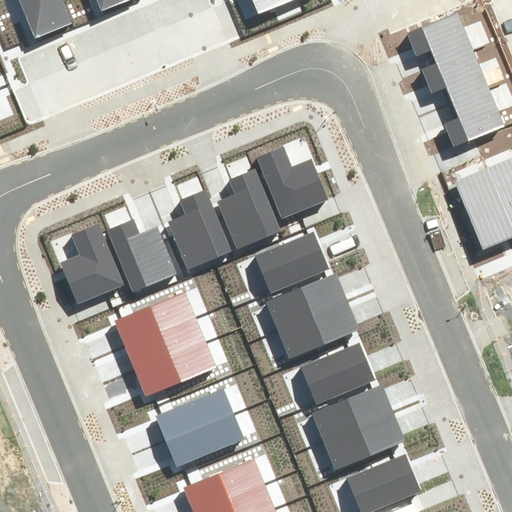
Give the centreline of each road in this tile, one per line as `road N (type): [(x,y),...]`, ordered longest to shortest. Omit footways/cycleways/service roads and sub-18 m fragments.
road 1 (residential): [(511,483),(367,119),(353,92),(323,69)]
road 2 (residential): [(323,69),(279,74),(0,196)]
road 3 (residential): [(0,271),(92,511)]
